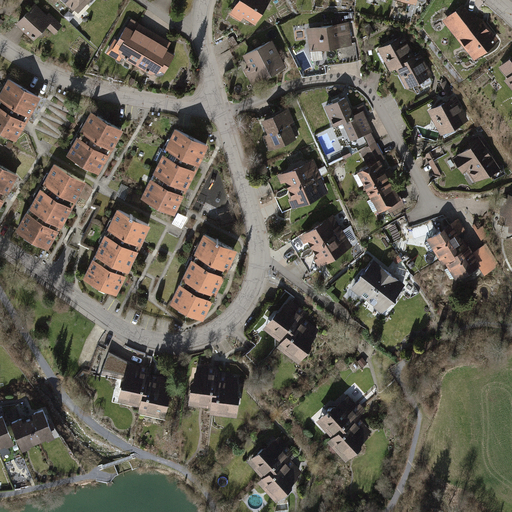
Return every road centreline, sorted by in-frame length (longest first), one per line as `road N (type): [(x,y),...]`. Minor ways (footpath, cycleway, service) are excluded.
road 1 (residential): [(0,243),(138,336),(176,343),(214,330),(244,301),(257,252),(216,107)]
road 2 (track): [(216,511),(185,471),(120,444),(83,417),(0,291)]
road 3 (residential): [(216,107),(229,111),(316,80),(360,84),(430,203)]
road 4 (track): [(511,326),(474,324),(398,367),(419,419),(404,478),(384,511)]
road 5 (residential): [(0,45),(81,87),(136,102),(216,107)]
